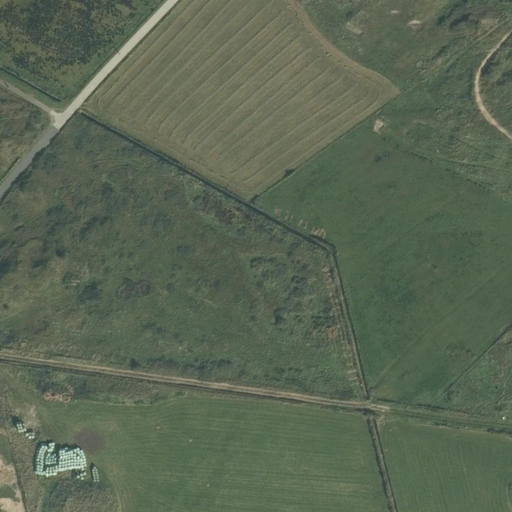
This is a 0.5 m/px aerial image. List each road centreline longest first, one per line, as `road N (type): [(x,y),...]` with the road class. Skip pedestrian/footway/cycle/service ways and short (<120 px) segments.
road 1 (track): [(511,431),(0,349)]
road 2 (unclassified): [(0,188),(169,0)]
